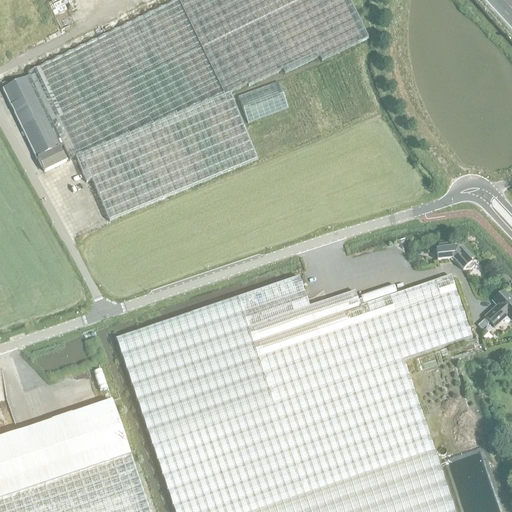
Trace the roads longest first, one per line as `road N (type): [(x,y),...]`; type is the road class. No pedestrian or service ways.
road 1 (unclassified): [(110,313),(451,198)]
road 2 (unclassified): [(110,313),(0,117)]
